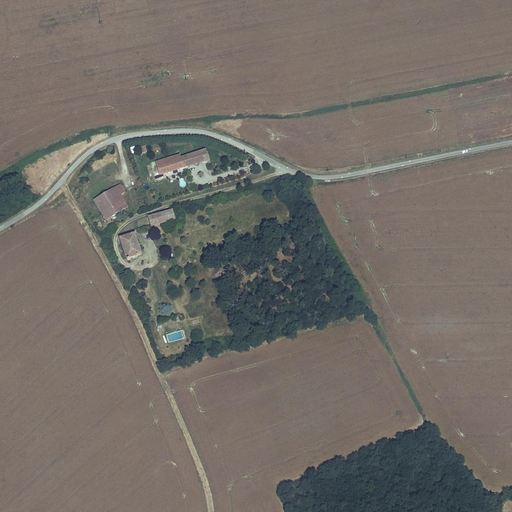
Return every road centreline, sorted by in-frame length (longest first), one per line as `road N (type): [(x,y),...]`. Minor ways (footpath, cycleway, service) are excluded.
road 1 (unclassified): [(511,141),(317,176),(206,131),(123,136),(89,150),(39,204),(0,229)]
road 2 (track): [(210,511),(195,456),(123,293),(59,181)]
